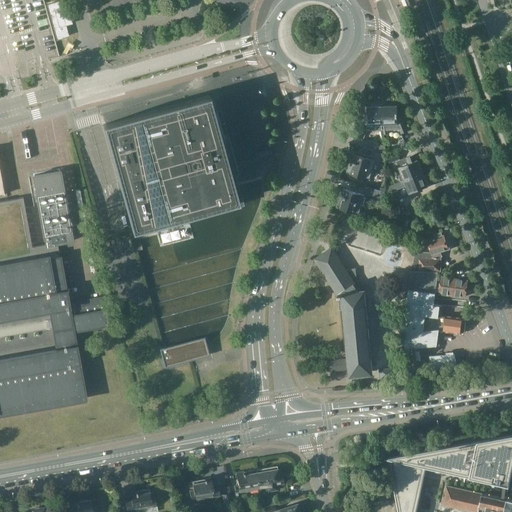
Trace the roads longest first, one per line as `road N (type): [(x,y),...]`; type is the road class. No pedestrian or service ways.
road 1 (primary): [(297,70),(301,126),(254,320),(266,421)]
road 2 (tertiary): [(511,345),(397,49)]
road 3 (primary): [(284,397),(276,290),(317,132)]
road 4 (primary): [(0,477),(197,440)]
road 5 (unclassified): [(106,94),(275,50)]
road 6 (primary): [(445,404),(313,414)]
road 7 (primary): [(325,427),(445,404)]
